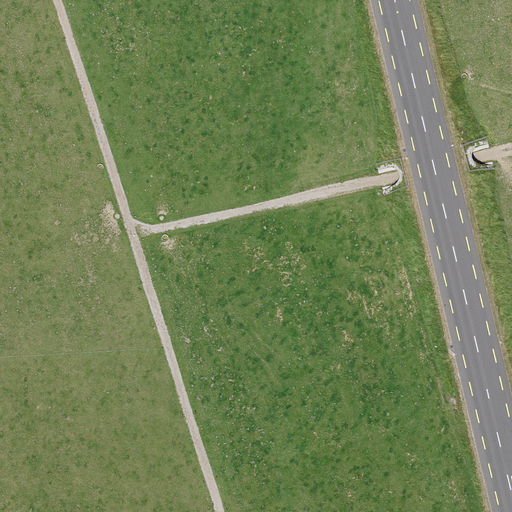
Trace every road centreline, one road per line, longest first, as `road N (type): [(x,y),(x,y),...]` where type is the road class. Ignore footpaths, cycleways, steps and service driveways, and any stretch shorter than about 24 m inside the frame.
road 1 (track): [(58,0),(219,511)]
road 2 (secondary): [(397,0),(511,484)]
road 3 (track): [(511,147),(133,234)]
